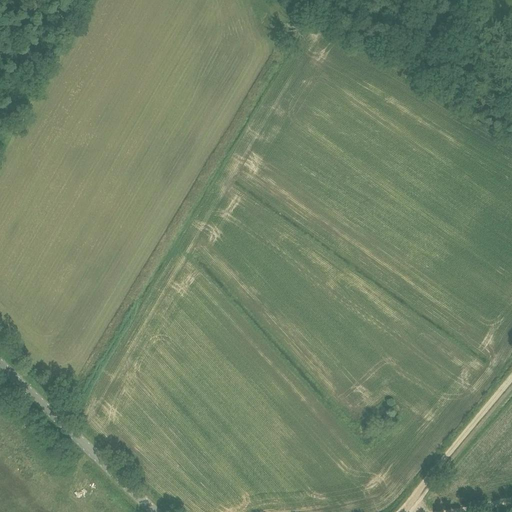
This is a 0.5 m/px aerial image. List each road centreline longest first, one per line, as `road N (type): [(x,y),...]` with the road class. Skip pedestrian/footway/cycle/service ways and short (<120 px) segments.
road 1 (tertiary): [(154,511),(0,365)]
road 2 (track): [(401,511),(511,377)]
